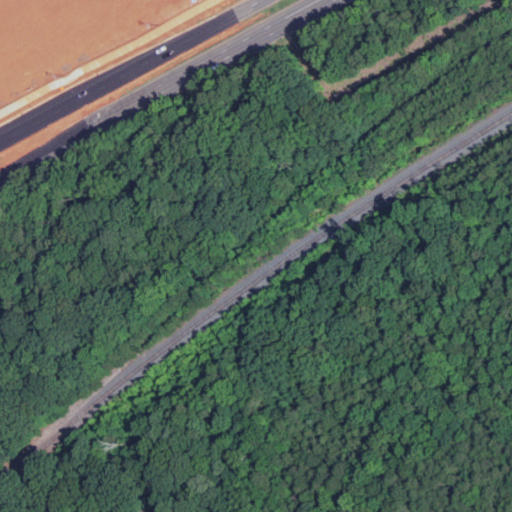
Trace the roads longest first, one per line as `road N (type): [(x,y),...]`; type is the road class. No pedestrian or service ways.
road 1 (primary): [(44,157),(334,0)]
road 2 (primary): [(260,0),(0,142)]
